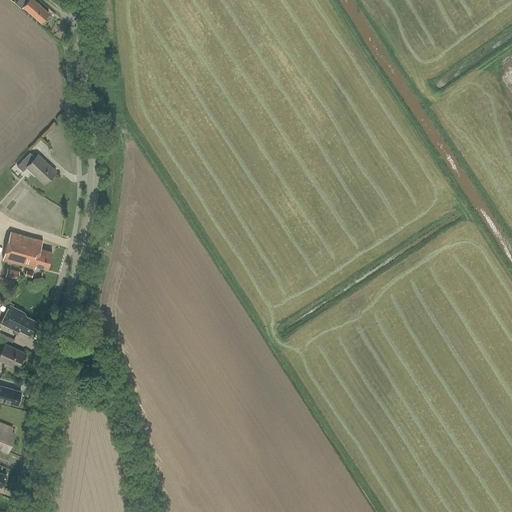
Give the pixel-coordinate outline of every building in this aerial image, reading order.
[(21,8),(23,7),(41,23),(49,14),(32,0),(31,0),(29,2),(26,0),(18,0),(15,3),(21,8)] [(23,172),(27,168),(44,184),(55,172),(37,155),(35,158),(30,153),(17,167),(23,172)] [(12,232),(4,260),(36,269),(36,266),(49,269),(53,252),(42,249),(44,241),(12,232)] [(19,272),(7,269),(5,278),(17,281),(19,272)] [(20,329),(30,334),(36,321),(26,316),(25,313),(11,306),(2,323),(18,332),(20,329)] [(0,359),(18,368),(21,362),(23,363),(27,353),(6,343),(1,354),(0,353),(0,359)] [(0,385),(0,399),(18,405),(22,391),(0,385)] [(0,422),(0,448),(8,451),(15,433),(12,431),(13,428),(0,422)]
